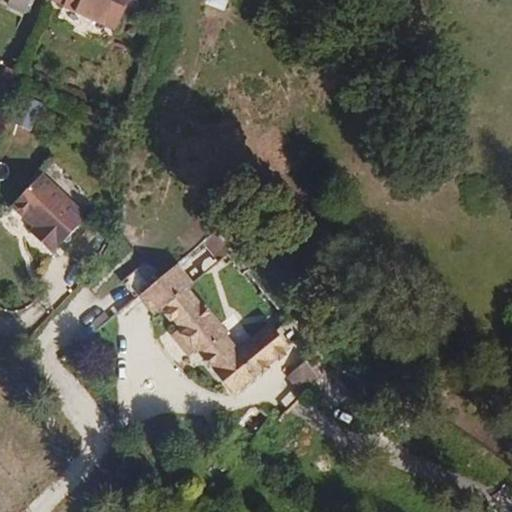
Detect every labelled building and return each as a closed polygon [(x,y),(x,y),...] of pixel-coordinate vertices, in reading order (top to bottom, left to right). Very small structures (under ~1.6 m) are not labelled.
[(0,0),(0,3),(21,14),(28,0),(0,0)] [(55,0),(111,29),(125,0),(55,0)] [(227,0),(207,0),(205,9),(223,14),(227,0)] [(86,219),(42,174),(11,204),(34,227),(28,232),(50,253),(67,237),(86,219)] [(221,263),(204,244),(191,256),(207,275),(221,263)] [(225,401),(281,354),(255,322),(227,346),(186,297),(194,290),(176,268),(147,292),(130,306),(149,329),(158,321),(173,338),(163,347),(181,369),(191,360),(225,401)] [(130,306),(147,292),(134,277),(111,297),(115,302),(124,312),(130,306)] [(278,401),(301,378),(283,356),(259,376),(278,401)]
